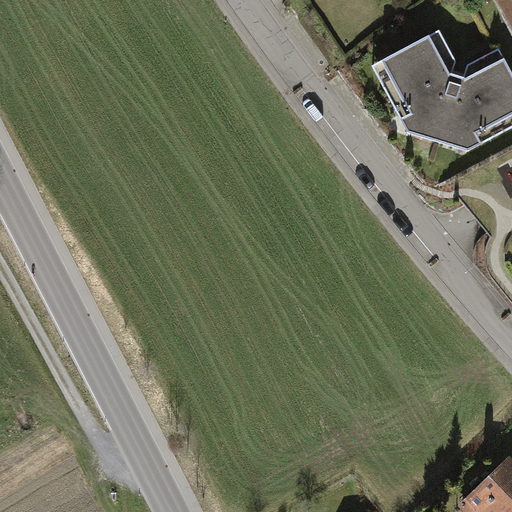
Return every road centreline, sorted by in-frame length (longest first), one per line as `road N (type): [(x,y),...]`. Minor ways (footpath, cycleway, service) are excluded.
road 1 (residential): [(245,0),(391,194),(511,334)]
road 2 (secondary): [(0,178),(173,511)]
road 3 (track): [(0,265),(98,441),(147,461)]
